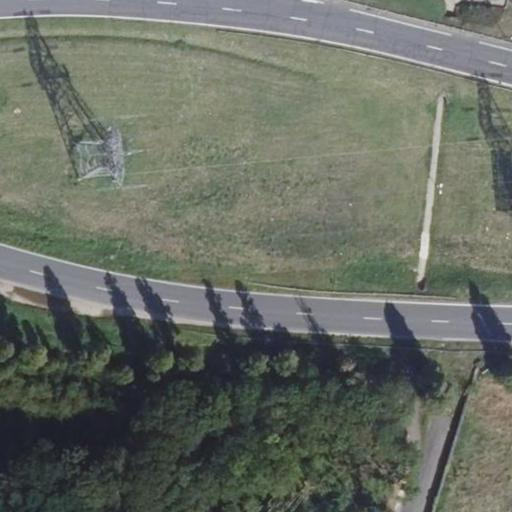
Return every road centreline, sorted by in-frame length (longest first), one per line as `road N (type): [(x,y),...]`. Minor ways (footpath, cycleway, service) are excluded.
road 1 (primary): [(0,262),(168,302),(511,322)]
road 2 (primary): [(511,67),(291,17)]
road 3 (primary): [(291,17),(108,0)]
